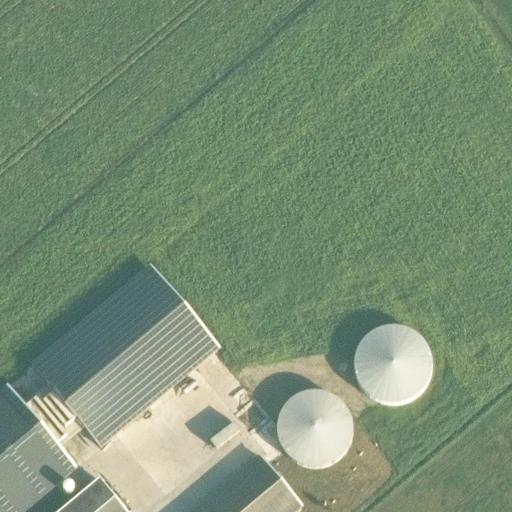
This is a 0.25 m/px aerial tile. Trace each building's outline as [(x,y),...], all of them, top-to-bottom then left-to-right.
[(31,367),(47,387),(85,431),(100,450),(217,353),(148,270),(31,367)] [(0,511),(26,511),(77,471),(8,388),(0,394),(0,511)] [(290,399),(291,466),(349,465),(348,397),(290,399)] [(192,511),(297,511),(302,508),(259,457),(192,511)] [(121,511),(96,481),(59,511),(121,511)]
